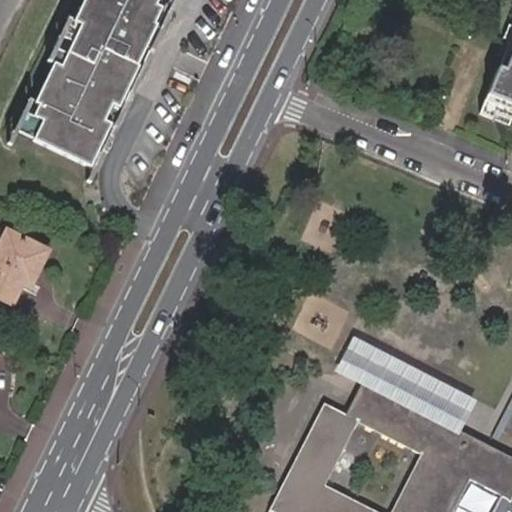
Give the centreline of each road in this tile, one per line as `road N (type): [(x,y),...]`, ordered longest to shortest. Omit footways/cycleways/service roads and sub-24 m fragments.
road 1 (primary): [(282,0),(34,508)]
road 2 (primary): [(69,511),(273,94)]
road 3 (residential): [(511,190),(273,94)]
